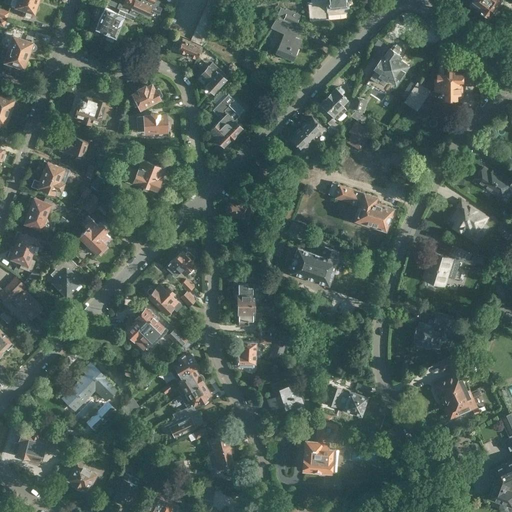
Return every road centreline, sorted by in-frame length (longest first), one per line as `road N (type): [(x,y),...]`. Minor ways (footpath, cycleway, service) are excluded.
road 1 (residential): [(431,511),(427,451),(382,383),(377,312),(393,245),(431,174),(511,79)]
road 2 (residential): [(263,511),(252,429),(214,348),(206,193)]
road 3 (residential): [(0,394),(206,193)]
road 4 (residential): [(206,193),(397,0)]
road 5 (residential): [(206,193),(177,75),(151,64),(103,72),(57,50)]
road 6 (residential): [(0,221),(57,50)]
